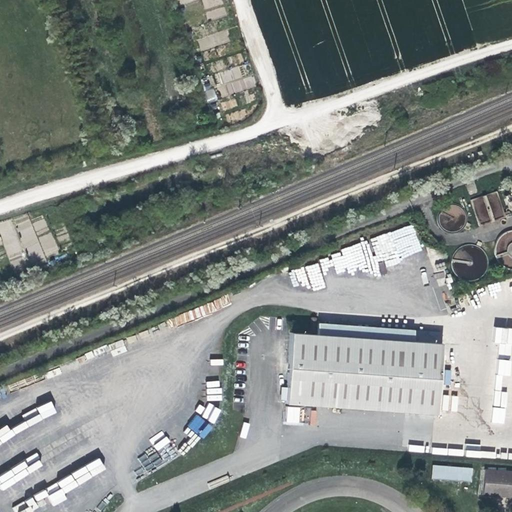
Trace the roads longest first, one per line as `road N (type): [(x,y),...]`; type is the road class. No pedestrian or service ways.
road 1 (track): [(511,42),(277,125),(0,209)]
road 2 (track): [(277,125),(240,0)]
